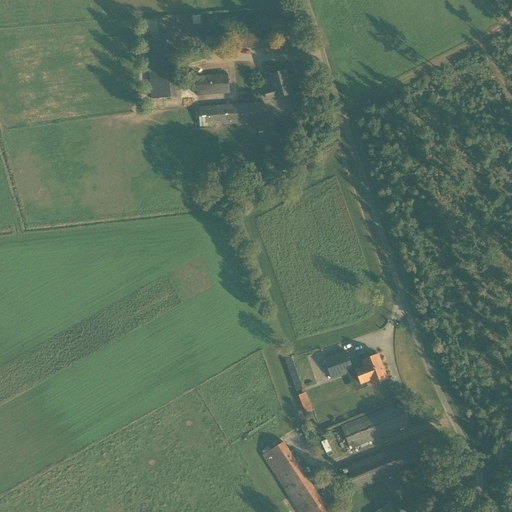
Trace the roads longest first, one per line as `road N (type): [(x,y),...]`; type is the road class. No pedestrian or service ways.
road 1 (unclassified): [(450,511),(487,491),(398,276),(305,0)]
road 2 (track): [(511,13),(426,74),(341,108)]
